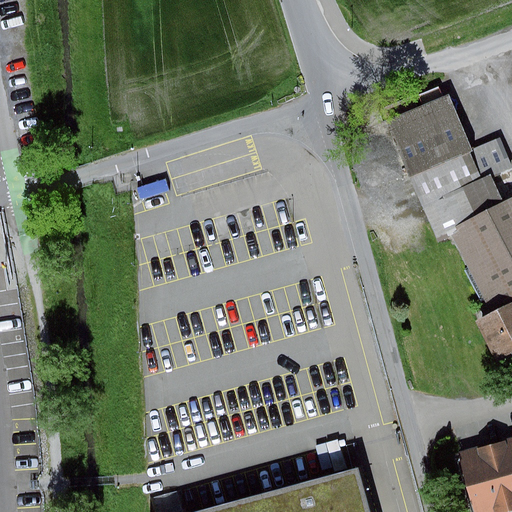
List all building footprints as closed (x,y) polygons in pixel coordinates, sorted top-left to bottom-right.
[(462,97),(398,125),(421,177),(485,149),(462,97)] [(511,145),(509,140),(424,184),(435,205),(427,208),(443,242),(461,233),(511,206),(511,195),(501,175),(511,170),(511,145)] [(511,206),(461,233),(502,313),(511,308),(511,206)] [(511,311),(492,321),(511,365),(511,364),(511,311)] [(511,511),(511,447),(471,458),(483,511),(511,511)] [(393,511),(383,474),(240,511),(393,511)]
